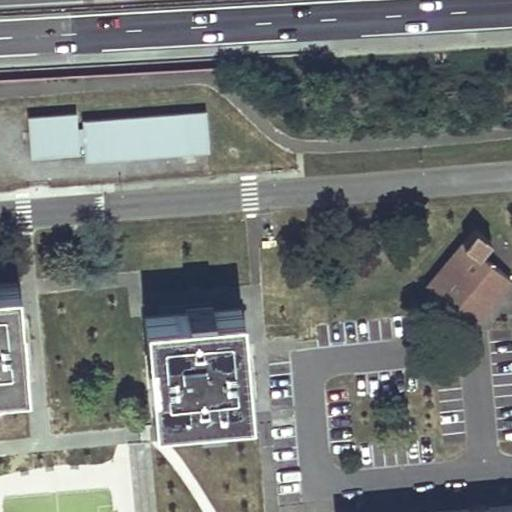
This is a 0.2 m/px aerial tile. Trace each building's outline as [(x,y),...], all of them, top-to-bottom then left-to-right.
[(207,150),(205,130),(204,111),(84,120),(87,159),(207,150)] [(29,116),(32,155),(78,151),(76,113),(29,116)] [(480,253),(485,247),(491,241),(476,228),(428,285),(475,323),(510,279),(480,253)] [(0,386),(26,384),(25,366),(23,348),(14,348),(12,330),(10,331),(9,319),(20,318),(17,282),(0,283),(0,386)] [(247,374),(240,375),(239,375),(238,358),(234,358),(233,346),(245,345),(242,310),(146,317),(149,353),(157,352),(158,368),(159,383),(151,384),(154,420),(202,415),(250,411),(247,374)] [(20,318),(9,319),(10,331),(12,330),(21,330),(20,318)] [(21,330),(12,330),(14,348),(23,348),(21,330)] [(245,345),(233,346),(234,358),(238,358),(246,357),(245,345)] [(157,352),(149,353),(150,369),(158,368),(157,352)] [(246,357),(238,358),(239,375),(240,375),(247,374),(246,357)] [(158,368),(150,369),(151,384),(159,383),(158,368)]
